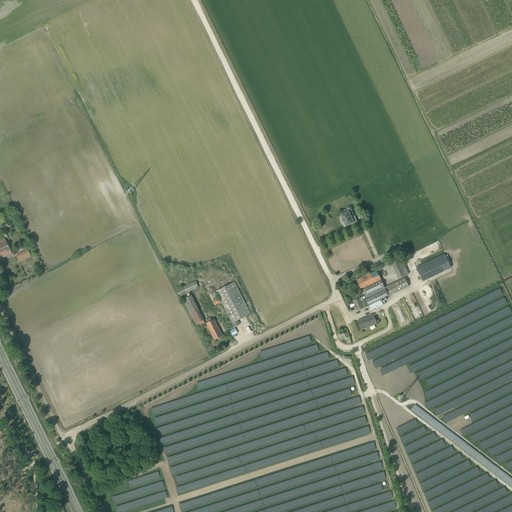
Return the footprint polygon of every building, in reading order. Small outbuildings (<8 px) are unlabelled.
[(344,223),(345,226),(352,223),(353,227),(358,225),(354,216),(351,217),(348,211),(340,215),(342,219),(343,223),(344,223)] [(0,254),(9,250),(4,239),(0,240),(0,254)] [(25,258),(30,256),(28,251),(16,256),(19,261),(25,258)] [(444,254),(416,267),(423,281),(437,275),(451,268),(450,268),(449,265),(445,256),(444,254)] [(409,274),(402,259),(391,264),(398,279),(409,274)] [(356,280),(361,289),(381,280),(376,270),(370,274),(369,271),(365,273),(366,275),(356,280)] [(385,287),(381,280),(361,289),(371,310),(383,304),(381,299),(389,296),(409,286),(405,278),(385,287)] [(181,296),(199,288),(196,281),(178,289),(181,296)] [(238,320),(250,314),(234,282),(216,291),(234,327),(240,324),(238,320)] [(182,300),(197,328),(205,324),(203,320),(204,320),(192,295),(182,300)] [(352,298),(357,310),(364,307),(358,295),(352,298)] [(361,330),(379,322),(378,320),(376,321),(373,314),(358,321),(361,330)] [(220,332),(214,319),(206,324),(212,336),(215,340),(223,336),(220,332)] [(349,336),(346,337),(344,333),(340,334),(339,332),(337,333),(338,335),(332,337),(334,343),(340,342),(347,340),(348,340),(349,343),(351,343),(349,336)]
